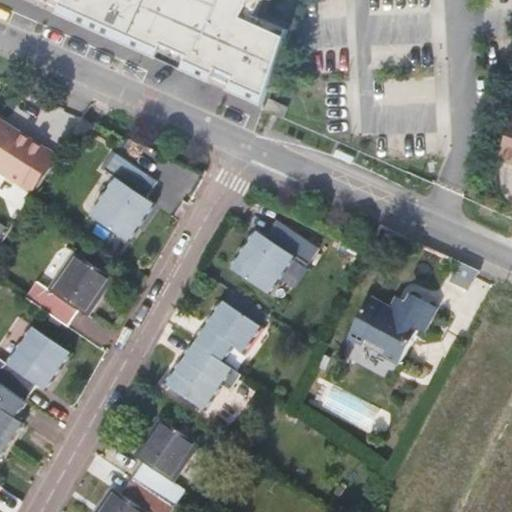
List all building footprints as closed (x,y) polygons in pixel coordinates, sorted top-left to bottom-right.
[(22,0),(263,107),(267,97),(287,37),(245,17),(252,0),(265,0),(266,1),(266,0),(22,0)] [(511,117),(509,117),(494,158),(511,165),(511,162),(511,117)] [(0,170),(23,185),(47,149),(0,119),(0,170)] [(81,148),(95,127),(85,119),(71,140),(81,148)] [(58,156),(47,149),(23,185),(34,193),(58,156)] [(158,182),(118,155),(106,172),(118,179),(94,217),(131,241),(155,204),(148,199),(158,182)] [(308,264),(319,248),(279,220),(268,237),(259,231),(234,268),(271,293),(296,256),(308,264)] [(39,282),(29,298),(70,326),(80,310),(89,315),(113,279),(76,254),(51,291),(39,282)] [(469,290),(480,269),(461,260),(450,280),(469,290)] [(227,301),(263,326),(270,316),(234,291),(227,301)] [(388,355),(403,362),(426,319),(433,317),(440,304),(416,291),(410,305),(406,313),(395,307),(373,296),(352,335),(367,343),(371,336),(392,347),(388,355)] [(406,313),(410,305),(400,299),(395,307),(406,313)] [(198,343),(225,361),(235,346),(245,353),(263,326),(227,301),(226,301),(198,343)] [(0,348),(0,357),(9,363),(32,328),(20,320),(0,348)] [(0,382),(27,401),(38,384),(46,390),(72,353),(34,328),(10,365),(0,358),(0,382)] [(231,390),(243,373),(225,361),(198,343),(170,384),(207,409),(224,384),(231,390)] [(15,418),(27,401),(0,382),(0,458),(25,424),(15,418)] [(134,477),(177,506),(187,491),(175,482),(200,444),(163,419),(138,456),(145,461),(134,477)] [(172,511),(177,506),(134,477),(123,493),(116,488),(99,511),(172,511)]
